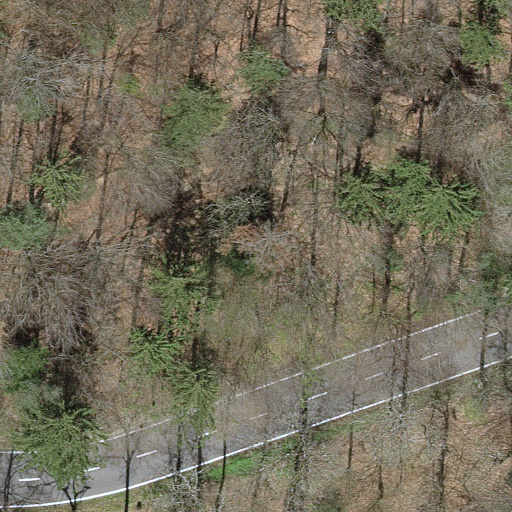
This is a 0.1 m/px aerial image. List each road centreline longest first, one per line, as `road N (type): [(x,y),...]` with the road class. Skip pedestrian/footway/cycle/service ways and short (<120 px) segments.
road 1 (tertiary): [(0,479),(66,474),(149,453),(511,327)]
road 2 (track): [(0,228),(42,224),(205,157),(254,146),(380,147),(511,184)]
